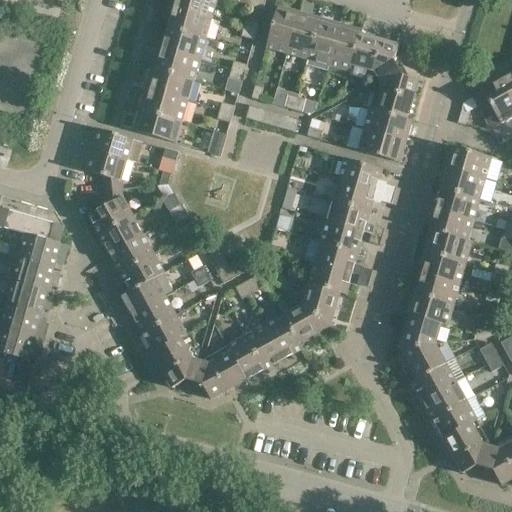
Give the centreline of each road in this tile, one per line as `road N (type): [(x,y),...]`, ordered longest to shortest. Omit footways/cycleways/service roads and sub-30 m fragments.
road 1 (tertiary): [(126,440),(393,510)]
road 2 (residential): [(0,176),(45,173),(96,0)]
road 3 (residential): [(126,440),(93,373),(0,426)]
road 4 (residential): [(393,510),(402,441),(362,371)]
road 5 (tertiary): [(126,440),(99,440),(0,491)]
